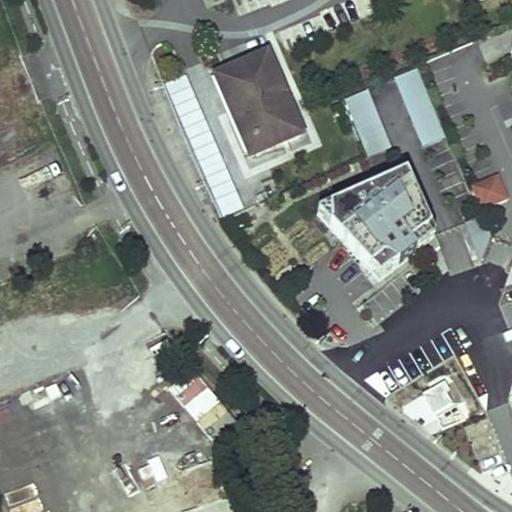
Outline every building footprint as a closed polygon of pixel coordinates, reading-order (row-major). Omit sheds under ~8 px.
[(267,56),(218,78),(252,159),(303,136),(267,56)] [(394,81),(422,148),(444,139),(417,71),(394,81)] [(218,78),(211,81),(246,162),(252,159),(218,78)] [(343,101),(366,159),(389,149),(366,92),(343,101)] [(407,176),(317,216),(380,281),(417,253),(411,247),(432,231),(407,176)] [(499,180),(473,190),(483,214),(508,203),(499,180)] [(411,247),(417,253),(436,240),(432,231),(411,247)] [(195,377),(171,398),(212,443),(235,421),(195,377)] [(445,384),(423,396),(433,414),(451,405),(445,394),(450,392),(445,384)] [(11,495),(39,490),(31,448),(4,454),(11,495)] [(231,511),(226,497),(182,511),(231,511)]
